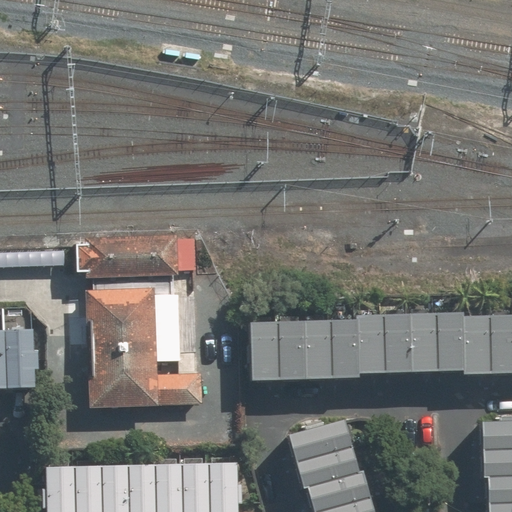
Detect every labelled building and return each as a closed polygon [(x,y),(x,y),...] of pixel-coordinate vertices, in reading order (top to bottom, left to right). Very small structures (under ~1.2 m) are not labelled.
[(87,273),(87,278),(150,277),(177,276),(176,269),(194,269),(193,236),(84,239),(84,244),(74,244),(75,273),(87,273)] [(45,254),(0,255),(0,270),(45,269),(45,254)] [(153,376),(150,277),(87,278),(88,321),(91,407),(199,404),(198,375),(153,376)] [(511,312),(486,314),(488,373),(511,372),(511,312)] [(486,314),(459,315),(461,374),(488,373),(486,314)] [(459,315),(432,316),(435,375),(461,374),(459,315)] [(432,316),(406,317),(408,376),(435,375),(432,316)] [(406,317),(379,318),(381,377),(408,376),(406,317)] [(379,318),(353,319),(355,378),(381,377),(379,318)] [(353,319),(326,320),(328,379),(355,378),(353,319)] [(326,320),(299,321),(302,380),(328,379),(326,320)] [(299,321),(273,322),(275,381),(302,380),(299,321)] [(273,322),(246,323),(248,382),(275,381),(273,322)] [(4,332),(7,388),(33,387),(31,331),(4,332)] [(293,464),(347,448),(339,423),(285,439),(293,464)] [(511,451),(511,424),(478,426),(479,453),(511,451)] [(301,490),(355,474),(347,448),(293,464),(301,490)] [(511,478),(511,451),(479,453),(480,480),(511,478)] [(208,511),(208,464),(181,465),(181,511),(208,511)] [(236,511),(235,464),(208,464),(208,511),(236,511)] [(154,511),(153,465),(126,466),(126,511),(154,511)] [(181,511),(181,465),(153,465),(154,511),(181,511)] [(126,511),(126,466),(98,467),(99,511),(126,511)] [(72,511),(71,467),(44,468),(44,511),(72,511)] [(99,511),(98,467),(71,467),(72,511),(99,511)] [(307,511),(321,511),(362,500),(355,474),(301,490),(307,511)] [(511,505),(511,478),(480,480),(481,506),(511,505)] [(366,511),(362,500),(321,511),(366,511)]
